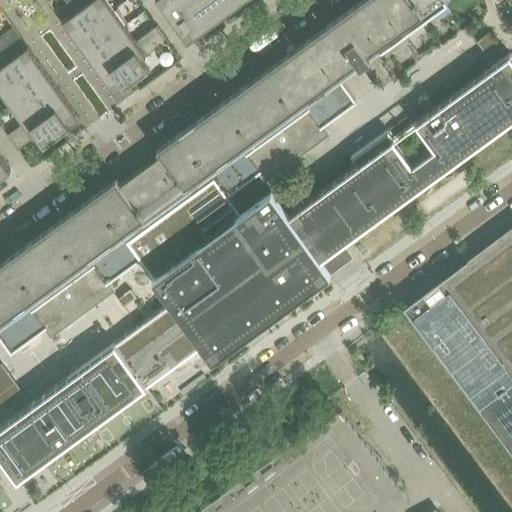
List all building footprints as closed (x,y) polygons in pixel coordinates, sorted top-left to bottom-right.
[(191,200),(194,195),(202,187),(207,182),(213,177),(226,195),(227,195),(260,171),(265,178),(327,132),(322,126),(357,100),(341,78),(360,64),(360,65),(371,58),(370,57),(381,49),(382,49),(403,34),(426,17),(448,1),(446,0),(358,0),(157,146),(161,152),(157,156),(142,166),(121,182),(117,176),(0,260),(0,336),(11,352),(46,326),(51,333),(112,289),(107,282),(140,258),(142,257),(129,239),(135,235),(144,229),(151,226),(157,225),(166,221),(175,216),(183,209),(190,202),(191,200)] [(75,38),(114,10),(107,0),(90,0),(62,20),(75,38)] [(240,0),(160,0),(188,38),(240,0)] [(88,56),(127,28),(114,10),(75,38),(88,56)] [(152,39),(162,31),(157,24),(146,32),(152,39)] [(101,74),(140,45),(136,40),(127,28),(88,56),(101,74)] [(157,46),(167,39),(162,31),(152,39),(157,46)] [(141,47),(152,39),(146,32),(136,40),(140,45),(141,47)] [(9,44),(2,35),(0,36),(0,46),(2,49),(9,44)] [(146,54),(157,46),(152,39),(141,47),(146,54)] [(143,57),(146,54),(141,47),(140,45),(101,74),(114,92),(149,66),(143,57)] [(0,90),(1,92),(40,64),(27,46),(0,65),(0,90)] [(415,121),(433,147),(412,162),(399,144),(388,129),(351,156),(357,164),(289,213),(271,190),(240,213),(227,195),(226,195),(213,177),(207,182),(202,187),(194,195),(191,200),(190,202),(183,209),(175,216),(166,221),(157,225),(151,226),(144,229),(135,235),(129,239),(142,257),(140,258),(171,300),(0,425),(0,456),(17,480),(204,344),(213,358),(331,272),(322,258),(511,119),(511,54),(510,52),(415,121)] [(14,110),(53,81),(40,64),(1,92),(14,110)] [(27,128),(66,99),(53,81),(14,110),(23,122),(27,128)] [(79,117),(66,99),(27,128),(28,129),(34,136),(38,133),(44,143),(79,117)] [(27,128),(23,122),(15,128),(20,135),(28,129),(27,128)] [(20,135),(15,128),(7,134),(12,141),(20,135)] [(34,136),(28,129),(20,135),(26,142),(34,136)] [(26,142),(20,135),(12,141),(17,148),(26,142)] [(0,175),(11,167),(0,151),(0,175)] [(511,224),(453,268),(436,281),(404,306),(403,306),(476,403),(511,450),(511,224)]
